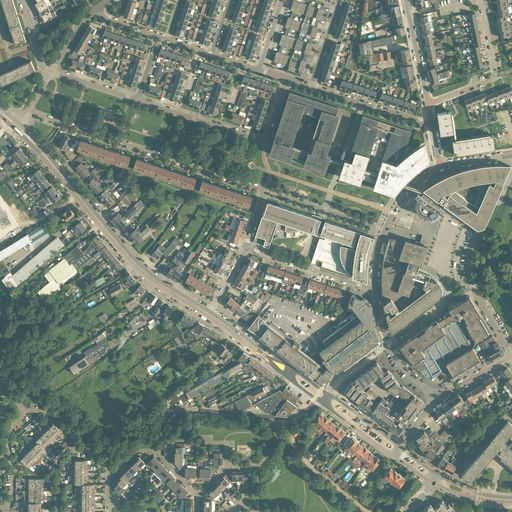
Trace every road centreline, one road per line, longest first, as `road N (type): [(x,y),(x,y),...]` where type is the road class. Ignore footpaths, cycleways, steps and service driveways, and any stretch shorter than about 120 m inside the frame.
road 1 (residential): [(29,110),(264,190),(245,247)]
road 2 (tertiary): [(209,314),(129,258),(18,128)]
road 3 (residential): [(427,103),(493,76),(481,0)]
road 4 (residential): [(374,289),(378,247),(393,212),(439,166)]
road 5 (residential): [(245,247),(374,289)]
road 6 (residential): [(264,142),(138,100)]
road 7 (residential): [(431,122),(310,87)]
road 8 (unknown): [(276,430),(370,511)]
road 9 (residential): [(432,392),(396,357),(374,289)]
